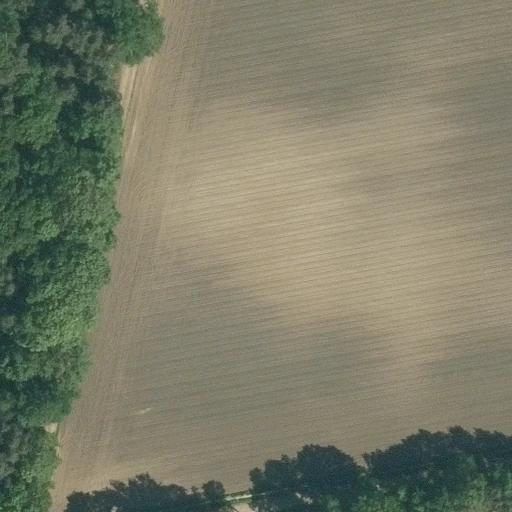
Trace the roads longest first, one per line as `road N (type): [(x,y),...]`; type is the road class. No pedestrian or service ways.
road 1 (track): [(33,511),(149,0)]
road 2 (track): [(511,466),(262,511)]
